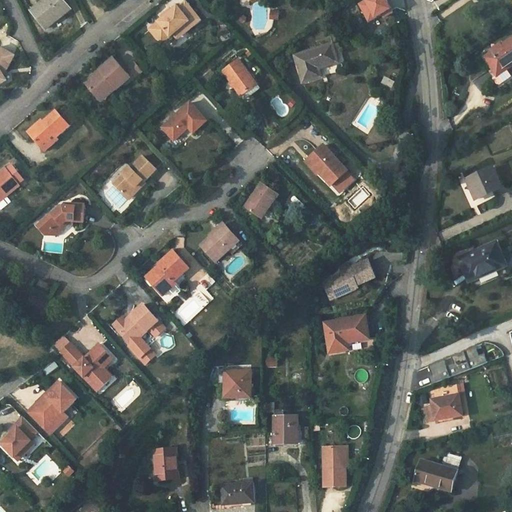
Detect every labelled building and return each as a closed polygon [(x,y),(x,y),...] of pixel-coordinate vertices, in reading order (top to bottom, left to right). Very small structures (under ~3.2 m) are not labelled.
[(64,0),(47,0),(33,12),(47,29),(72,9),(64,0)] [(385,1),(385,0),(365,0),(359,4),(369,21),(390,8),(385,1)] [(167,42),(175,35),(184,28),(183,26),(189,20),(193,25),(177,38),(179,41),(203,21),(187,3),(180,9),(179,7),(172,12),(171,13),(172,16),(166,20),(165,18),(163,20),(155,26),(167,42)] [(279,20),(280,10),(270,9),(270,19),(279,20)] [(161,17),(163,20),(165,18),(166,20),(172,16),(171,13),(172,12),(171,10),(161,17)] [(184,28),(175,35),(177,38),(193,25),(189,20),(183,26),(184,28)] [(167,42),(155,26),(151,30),(163,45),(167,42)] [(497,51),(486,59),(499,77),(508,71),(507,69),(511,65),(511,40),(502,47),(501,44),(495,49),(497,51)] [(339,63),(333,44),(296,55),(304,82),(322,77),(319,68),(339,63)] [(0,86),(8,82),(5,77),(3,78),(1,75),(3,74),(8,71),(15,56),(0,47),(0,86)] [(292,62),(290,52),(282,55),(285,65),(292,62)] [(86,84),(100,100),(115,87),(117,89),(131,78),(125,71),(114,59),(86,84)] [(239,60),(224,73),(242,97),(258,85),(239,60)] [(134,63),(125,71),(131,78),(132,80),(142,72),(134,63)] [(384,76),(381,83),(392,88),(395,81),(384,76)] [(115,87),(100,100),(103,102),(117,89),(115,87)] [(207,121),(191,103),(163,128),(175,140),(189,127),(195,133),(207,121)] [(41,120),(29,131),(44,149),(76,120),(68,110),(60,116),(56,111),(43,122),(41,120)] [(324,145),(308,160),(321,173),(332,185),(334,184),(340,192),(354,179),(347,172),(348,170),(324,145)] [(138,188),(144,182),(157,170),(144,158),(132,169),(131,168),(124,174),(126,176),(116,186),(127,196),(128,194),(132,198),(140,190),(138,188)] [(319,174),(321,173),(308,160),(307,162),(319,174)] [(6,170),(20,186),(25,182),(12,165),(6,170)] [(467,180),(477,200),(491,194),(504,188),(494,167),(467,180)] [(6,170),(6,169),(0,174),(0,202),(20,186),(6,170)] [(126,176),(124,174),(114,183),(116,186),(126,176)] [(138,188),(140,190),(147,184),(144,182),(138,188)] [(100,192),(118,211),(128,202),(110,183),(100,192)] [(245,208),(260,218),(268,207),(270,208),(279,194),(262,183),(245,208)] [(493,200),(491,194),(477,200),(479,206),(493,200)] [(69,208),(62,207),(54,215),(53,214),(38,226),(46,234),(51,229),(56,235),(61,230),(62,225),(67,221),(83,222),(84,205),(72,205),(69,208)] [(268,207),(260,218),(263,219),(270,208),(268,207)] [(223,223),(216,230),(217,232),(226,225),(223,223)] [(243,245),(226,225),(217,232),(216,230),(210,236),(211,237),(202,246),(216,262),(229,251),(233,254),(243,245)] [(497,242),(460,257),(470,282),(508,266),(497,242)] [(159,264),(160,264),(162,267),(157,271),(155,269),(149,275),(156,283),(154,285),(164,296),(177,284),(175,281),(190,268),(174,250),(159,264)] [(343,273),(330,278),(338,296),(359,287),(358,285),(376,277),(369,259),(350,267),(348,262),(340,266),(343,273)] [(146,277),(154,285),(156,283),(149,275),(146,277)] [(338,296),(330,278),(324,281),(331,299),(338,296)] [(142,358),(152,349),(140,337),(149,329),(158,321),(143,305),(133,314),(136,318),(128,325),(125,321),(122,318),(114,324),(133,344),(131,346),(142,358)] [(136,318),(133,314),(125,321),(128,325),(136,318)] [(366,316),(325,323),(331,353),(349,349),(348,342),(370,339),(366,316)] [(165,328),(158,321),(149,329),(155,336),(165,328)] [(72,344),(62,353),(99,392),(109,382),(100,373),(105,368),(115,360),(100,344),(86,358),(72,344)] [(432,385),(489,362),(486,354),(480,356),(477,347),(452,357),(455,365),(448,367),(445,360),(429,366),(433,376),(429,377),(432,385)] [(157,354),(152,349),(142,358),(147,364),(157,354)] [(47,374),(58,367),(55,362),(44,369),(47,374)] [(114,377),(105,368),(100,373),(109,382),(114,377)] [(252,370),(225,370),(225,397),(252,397),(252,370)] [(61,381),(37,404),(54,423),(65,413),(79,400),(61,381)] [(426,423),(436,421),(454,417),(464,415),(458,384),(431,390),(434,407),(423,409),(426,423)] [(265,403),(265,412),(274,412),(274,403),(265,403)] [(37,404),(29,412),(51,435),(69,417),(65,413),(54,423),(37,404)] [(14,433),(3,443),(16,457),(33,440),(32,439),(39,432),(25,417),(17,424),(20,427),(14,433)] [(298,417),(275,417),(275,444),(285,444),(285,442),(298,441),(298,417)] [(11,430),(14,433),(20,427),(17,424),(11,430)] [(33,440),(16,457),(20,460),(36,444),(33,440)] [(348,487),(348,466),(344,466),(344,447),(325,446),(326,487),(348,487)] [(177,448),(155,450),(158,480),(181,478),(177,448)] [(459,468),(463,458),(448,453),(445,465),(459,468)] [(422,460),(417,477),(435,482),(434,485),(453,491),(459,470),(422,460)] [(416,480),(434,485),(435,482),(417,477),(416,480)] [(254,483),(222,486),(224,504),(255,502),(254,483)]
